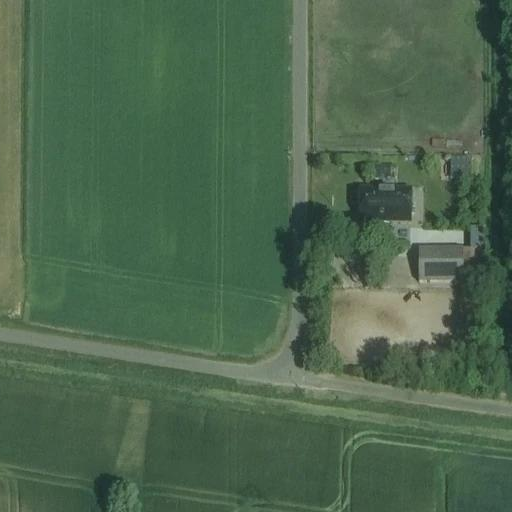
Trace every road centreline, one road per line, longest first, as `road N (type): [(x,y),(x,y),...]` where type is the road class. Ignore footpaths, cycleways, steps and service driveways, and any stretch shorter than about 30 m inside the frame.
road 1 (unclassified): [(278,375),(294,323),(295,0)]
road 2 (unclassified): [(278,375),(0,332)]
road 3 (unclassified): [(511,413),(278,375)]
